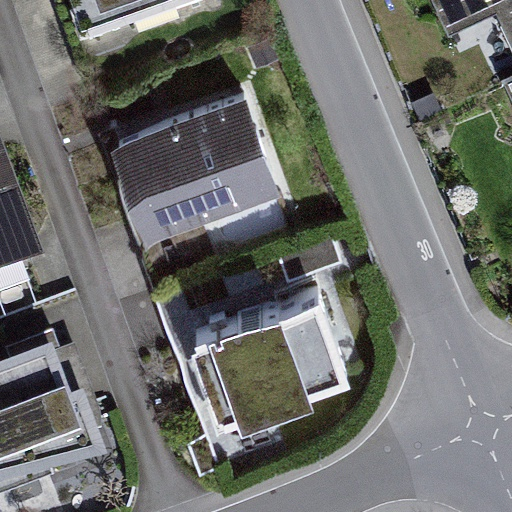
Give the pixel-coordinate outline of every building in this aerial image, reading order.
[(83,0),(102,48),(227,0),(83,0)] [(511,0),(426,0),(450,53),(511,24),(511,0)] [(261,83),(121,143),(157,226),(297,166),(261,83)] [(511,87),(495,95),(511,133),(511,87)] [(0,283),(58,261),(9,133),(0,136),(0,283)] [(287,248),(294,272),(343,258),(336,234),(287,248)] [(338,282),(201,332),(235,423),(371,373),(338,282)] [(0,375),(0,500),(121,453),(78,345),(0,375)]
